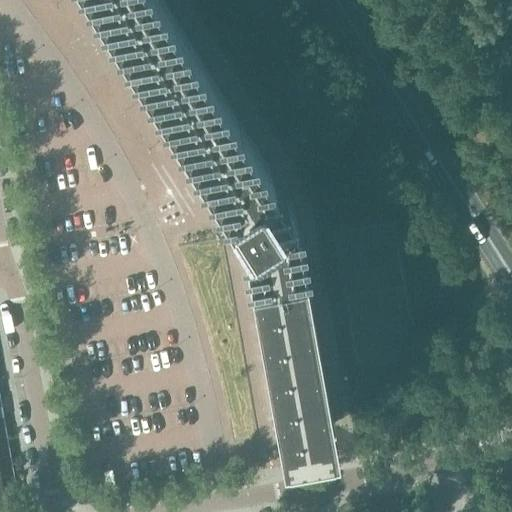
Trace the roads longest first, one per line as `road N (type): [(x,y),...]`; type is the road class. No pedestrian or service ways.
road 1 (residential): [(214,503),(169,271),(99,131),(3,0)]
road 2 (secondary): [(336,0),(499,256)]
road 3 (residential): [(49,511),(8,268)]
road 4 (residential): [(305,486),(511,447)]
